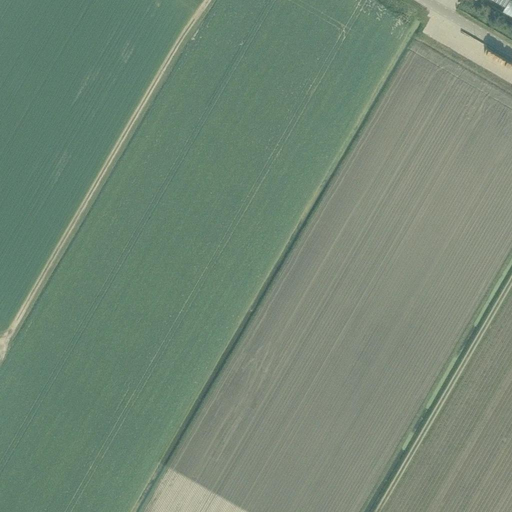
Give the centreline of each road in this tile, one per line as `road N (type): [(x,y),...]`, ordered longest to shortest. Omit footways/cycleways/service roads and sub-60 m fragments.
road 1 (unknown): [(210,0),(9,334)]
road 2 (track): [(378,511),(511,281)]
